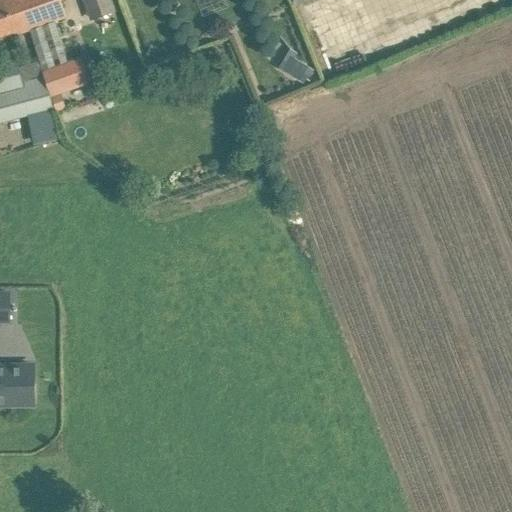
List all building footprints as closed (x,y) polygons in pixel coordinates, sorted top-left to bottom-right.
[(0,0),(0,39),(30,29),(25,14),(18,18),(15,12),(9,14),(4,0),(0,0)] [(68,59),(56,20),(67,16),(60,0),(4,0),(9,14),(15,12),(18,18),(25,14),(30,29),(39,59),(49,91),(87,81),(80,55),(68,59)] [(83,0),(89,17),(117,9),(113,0),(83,0)] [(309,65),(291,54),(282,69),(300,80),(309,65)] [(49,91),(39,59),(19,65),(17,59),(0,63),(0,121),(54,108),(48,92),(49,91)] [(0,368),(17,370),(18,350),(0,348),(0,368)]
